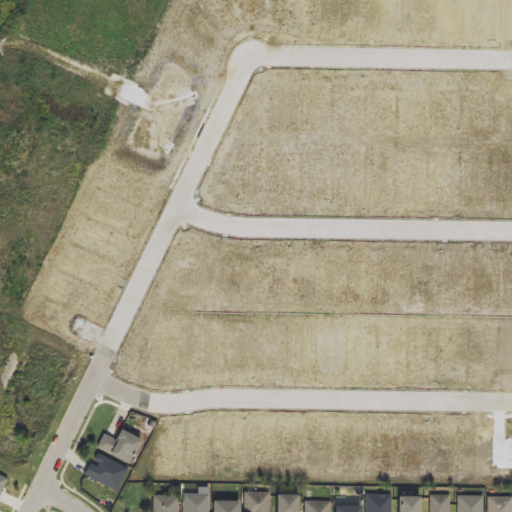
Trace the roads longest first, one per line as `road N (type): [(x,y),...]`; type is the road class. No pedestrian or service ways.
road 1 (residential): [(95,377),(142,401),(511,401)]
road 2 (residential): [(253,63),(154,275),(95,377)]
road 3 (residential): [(182,210),(248,231),(511,233)]
road 4 (residential): [(253,63),(511,62)]
road 5 (residential): [(95,377),(31,511)]
